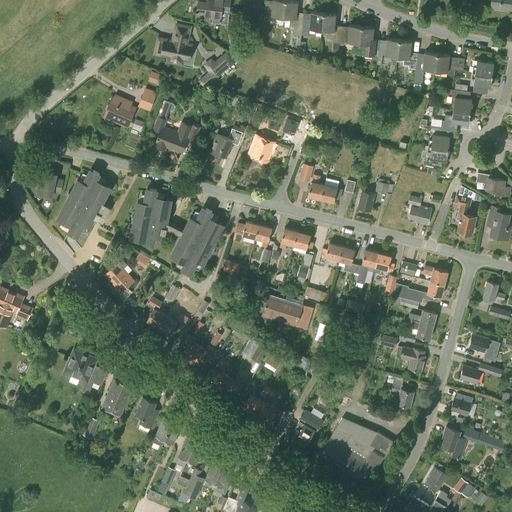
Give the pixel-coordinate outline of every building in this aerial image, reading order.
[(212,22),(220,23),(222,8),(229,9),(230,0),(206,0),(206,1),(198,0),(196,15),(213,17),(212,22)] [(271,18),(271,15),(278,16),(276,27),(282,28),(284,17),(285,0),(272,0),(273,1),(266,0),(264,18),(271,18)] [(301,34),(304,15),(297,14),(298,1),(290,0),(285,0),(284,17),(290,17),(289,28),(295,29),(294,34),(301,34)] [(511,10),(511,0),(491,0),(491,7),(511,10)] [(321,32),(322,29),(324,12),(311,11),(310,16),(304,15),(301,34),(309,35),(309,28),(316,29),(316,31),(321,32)] [(340,43),(342,28),(335,27),(336,14),(324,12),(322,29),(328,30),(327,38),(333,38),(333,42),(340,43)] [(360,42),(362,26),(349,24),(348,29),(342,28),(340,43),(340,44),(347,44),(347,41),(354,42),(354,45),(359,45),(359,42),(360,42)] [(374,59),(376,40),(372,40),(374,27),(362,26),(360,42),(365,43),(364,54),(365,54),(364,56),(366,58),(374,59)] [(178,27),(177,31),(175,30),(175,31),(173,41),(165,39),(163,46),(162,46),(162,48),(163,48),(161,55),(169,56),(171,57),(172,57),(171,60),(181,62),(181,59),(189,61),(192,45),(187,44),(189,33),(186,33),(187,29),(178,27)] [(397,61),(397,56),(399,38),(387,37),(386,42),(376,40),(374,59),(381,60),(382,54),(391,55),(391,60),(397,61)] [(249,49),(257,46),(253,38),(245,41),(249,49)] [(411,54),(413,40),(399,38),(397,56),(404,57),(403,64),(409,65),(408,68),(415,68),(416,67),(416,68),(417,55),(411,54)] [(435,73),(437,53),(425,51),(424,56),(423,68),(429,69),(429,72),(435,73)] [(454,70),(455,60),(449,59),(449,54),(437,53),(435,73),(440,73),(441,70),(447,71),(447,74),(454,75),(455,70),(454,70)] [(424,56),(417,55),(416,68),(416,67),(415,68),(413,90),(420,92),(421,84),(423,68),(424,56)] [(208,71),(202,76),(209,84),(223,73),(212,57),(203,64),(208,71)] [(456,57),(456,60),(455,60),(454,70),(455,70),(463,71),(464,58),(456,57)] [(473,71),(492,74),(494,61),(477,59),(476,66),(473,66),(473,71)] [(158,84),(162,75),(151,71),(148,80),(158,84)] [(473,71),(472,77),(475,78),(473,91),(485,93),(486,86),(491,87),(492,74),(473,71)] [(150,110),(157,91),(145,87),(138,106),(150,110)] [(452,94),(451,102),(450,108),(454,109),(470,111),(472,99),(467,98),(468,91),(448,88),(448,93),(452,94)] [(110,102),(104,115),(119,122),(128,126),(135,108),(128,104),(120,100),(122,97),(115,94),(111,102),(110,102)] [(166,118),(169,110),(171,110),(172,109),(173,109),(174,108),(174,107),(174,106),(174,105),(174,104),(173,103),(172,102),(165,100),(159,116),(158,115),(152,129),(160,132),(155,145),(165,149),(166,145),(178,149),(177,152),(181,154),(185,143),(193,146),(196,138),(195,138),(200,126),(192,123),(191,126),(182,122),(178,133),(164,128),(167,119),(166,118)] [(444,120),(442,120),(441,127),(446,127),(457,129),(457,122),(469,123),(470,111),(454,109),(453,115),(445,114),(444,120)] [(300,119),(291,116),(290,119),(288,118),(283,130),(294,134),(300,119)] [(430,133),(433,133),(432,140),(429,139),(428,145),(429,145),(431,145),(448,148),(450,135),(445,135),(446,127),(441,127),(431,125),(430,133)] [(238,145),(243,132),(232,128),(228,137),(218,133),(212,149),(210,149),(209,151),(226,157),(231,142),(238,145)] [(267,163),(276,142),(256,134),(248,156),(267,163)] [(429,145),(428,145),(428,149),(431,149),(430,158),(426,157),(425,164),(441,168),(442,159),(447,160),(448,148),(431,145),(429,145)] [(309,181),(313,165),(303,162),(299,178),(309,181)] [(111,187),(97,179),(100,174),(90,169),(84,182),(78,179),(71,192),(69,191),(66,196),(68,197),(58,217),(72,225),(69,231),(78,235),(85,222),(91,225),(95,217),(103,222),(111,207),(103,202),(111,187)] [(55,178),(56,173),(42,171),(41,176),(35,175),(34,179),(33,179),(33,181),(34,182),(33,186),(39,187),(38,193),(52,196),(52,192),(60,193),(63,180),(55,178)] [(495,176),(478,172),(477,181),(483,182),(483,187),(486,188),(493,190),(492,192),(509,195),(511,186),(506,185),(506,184),(504,184),(505,180),(495,178),(495,176)] [(321,198),(325,184),(318,183),(320,175),(313,173),(311,181),(308,195),(321,198)] [(390,181),(378,178),(375,191),(387,194),(388,191),(392,192),(393,185),(389,184),(390,181)] [(353,192),(355,181),(347,179),(345,190),(353,192)] [(325,184),(321,198),(334,201),(335,198),(340,199),(342,189),(325,184)] [(168,222),(171,199),(156,196),(157,190),(147,188),(144,203),(138,201),(135,216),(132,215),(131,220),(134,221),(131,237),(146,240),(146,243),(153,244),(155,235),(161,236),(161,232),(166,233),(167,227),(181,235),(171,255),(185,263),(182,268),(191,273),(198,260),(204,263),(211,249),(213,250),(215,246),(213,245),(223,224),(209,217),(212,211),(203,206),(196,220),(190,217),(184,230),(168,222)] [(474,199),(476,193),(470,189),(468,197),(457,194),(455,202),(460,204),(456,219),(460,220),(458,230),(463,231),(463,233),(469,235),(470,233),(471,233),(476,215),(475,215),(476,210),(469,209),(471,199),(474,199)] [(371,210),(375,194),(363,190),(358,207),(371,210)] [(419,197),(410,194),(407,203),(419,206),(419,208),(411,206),(409,217),(419,219),(419,222),(427,224),(431,208),(420,205),(422,195),(420,195),(419,197)] [(439,203),(441,196),(432,194),(431,201),(439,203)] [(509,239),(511,226),(511,222),(508,222),(510,214),(498,211),(499,207),(491,205),(488,221),(493,222),(490,235),(509,239)] [(256,238),(259,224),(246,221),(246,223),(238,221),(233,239),(241,241),(243,234),(256,238)] [(259,224),(256,238),(262,240),(261,245),(267,246),(268,241),(269,241),(272,228),(259,224)] [(292,244),(296,231),(284,228),(281,241),(281,242),(280,247),(285,248),(287,243),(292,244)] [(296,231),(292,244),(294,245),(293,250),(305,253),(306,248),(307,248),(307,247),(312,248),(314,242),(309,241),(311,234),(296,231)] [(338,259),(342,246),(329,243),(327,249),(322,247),(321,253),(326,255),(325,256),(338,259)] [(342,246),(338,259),(345,261),(344,267),(350,268),(351,263),(355,250),(342,246)] [(268,262),(271,250),(265,248),(261,260),(268,262)] [(375,266),(379,253),(366,249),(361,265),(357,263),(354,272),(359,273),(356,281),(363,283),(368,264),(375,266)] [(278,260),(280,251),(274,250),(272,258),(278,260)] [(145,267),(151,258),(140,251),(135,260),(145,267)] [(375,266),(373,271),(379,273),(381,267),(393,271),(395,263),(390,262),(391,256),(379,253),(375,266)] [(236,275),(240,264),(227,259),(223,270),(236,275)] [(414,275),(417,264),(403,261),(400,271),(414,275)] [(134,280),(117,262),(105,274),(126,297),(132,292),(127,287),(134,280)] [(430,280),(444,284),(448,271),(425,264),(423,272),(432,275),(430,280)] [(300,265),(297,275),(306,278),(309,268),(300,265)] [(395,282),(396,282),(397,276),(389,274),(385,290),(393,292),(395,282)] [(441,296),(444,284),(430,280),(427,292),(408,287),(409,285),(396,282),(395,282),(393,292),(393,294),(418,301),(419,296),(437,301),(439,296),(441,296)] [(498,283),(487,281),(482,302),(492,305),(494,297),(504,300),(506,293),(496,291),(498,283)] [(173,301),(180,288),(173,284),(165,296),(173,301)] [(27,319),(32,307),(21,302),(23,297),(0,286),(0,323),(5,326),(12,309),(18,312),(17,315),(27,319)] [(326,301),(329,293),(307,286),(305,294),(326,301)] [(307,328),(314,307),(268,293),(262,314),(307,328)] [(159,326),(166,315),(158,310),(163,301),(153,296),(148,304),(154,307),(147,319),(159,326)] [(417,308),(419,302),(401,297),(400,304),(417,308)] [(343,308),(345,299),(339,298),(336,306),(343,308)] [(203,313),(209,303),(204,299),(198,310),(203,313)] [(357,302),(347,299),(344,310),(354,312),(357,302)] [(508,319),(510,311),(491,305),(488,314),(508,319)] [(408,318),(433,325),(436,313),(423,309),(421,315),(410,312),(408,318)] [(166,315),(159,326),(171,334),(178,321),(184,325),(189,317),(179,311),(174,319),(166,315)] [(429,338),(433,325),(408,318),(407,325),(409,326),(409,327),(418,329),(416,334),(401,329),(399,338),(414,342),(416,335),(429,338)] [(197,335),(204,323),(199,320),(193,332),(197,335)] [(327,325),(320,322),(315,338),(322,341),(327,325)] [(243,329),(236,325),(232,332),(244,339),(249,330),(244,327),(243,329)] [(215,345),(222,334),(217,331),(210,342),(215,345)] [(192,358),(199,345),(194,342),(197,338),(187,333),(181,345),(185,347),(182,353),(186,355),(186,357),(190,359),(191,358),(192,358)] [(395,347),(397,337),(381,333),(379,343),(395,347)] [(485,351),(489,338),(472,333),(468,346),(485,351)] [(250,357),(259,362),(269,345),(252,335),(247,344),(256,348),(250,357)] [(222,355),(233,360),(241,345),(231,340),(222,355)] [(199,345),(192,358),(193,359),(193,360),(196,362),(198,362),(202,364),(206,359),(210,362),(217,350),(208,345),(206,349),(199,345)] [(413,348),(403,345),(403,346),(398,345),(396,354),(400,355),(400,357),(410,359),(408,367),(421,370),(425,356),(424,355),(425,350),(413,347),(413,348)] [(101,385),(107,370),(93,364),(96,359),(75,350),(66,371),(86,379),(81,391),(89,394),(93,381),(101,385)] [(276,369),(281,361),(268,352),(262,361),(276,369)] [(307,370),(312,357),(299,353),(295,366),(307,370)] [(222,385),(228,376),(222,372),(228,362),(220,358),(214,368),(215,368),(210,377),(222,385)] [(501,376),(503,368),(480,362),(478,369),(463,365),(460,378),(463,379),(462,381),(469,383),(470,380),(476,382),(480,370),(501,376)] [(241,383),(245,376),(247,374),(240,370),(234,379),(228,376),(222,385),(235,393),(241,383)] [(389,375),(387,381),(393,383),(402,385),(404,378),(389,375)] [(119,415),(132,387),(114,379),(102,407),(119,415)] [(410,406),(414,391),(407,389),(407,387),(402,385),(393,383),(391,390),(400,392),(397,402),(410,406)] [(267,394),(271,388),(266,385),(262,391),(267,394)] [(271,388),(267,394),(272,397),(276,391),(271,388)] [(256,413),(264,400),(251,393),(243,406),(256,413)] [(156,402),(142,396),(135,413),(142,416),(139,422),(151,427),(159,410),(154,407),(156,402)] [(467,414),(471,402),(454,397),(450,409),(467,414)] [(264,400),(256,413),(269,421),(277,408),(264,400)] [(317,431),(324,420),(306,409),(295,427),(297,428),(292,437),(305,445),(314,429),(317,431)] [(164,439),(175,415),(166,411),(155,435),(156,435),(153,442),(162,445),(164,439)] [(175,415),(164,439),(173,443),(183,419),(175,415)] [(92,438),(100,420),(90,416),(83,434),(92,438)] [(346,417),(323,455),(329,459),(327,461),(336,467),(338,463),(345,468),(347,466),(352,469),(358,459),(363,462),(359,469),(367,474),(369,471),(374,475),(397,437),(392,433),(393,431),(385,425),(382,430),(370,423),(368,427),(354,418),(352,420),(346,417)] [(461,458),(467,438),(459,436),(460,430),(446,426),(444,433),(446,433),(442,445),(454,449),(452,455),(461,458)] [(480,431),(466,426),(462,436),(476,441),(480,432),(480,431)] [(187,459),(197,435),(188,431),(178,455),(178,456),(176,462),(185,465),(187,459)] [(476,441),(476,442),(493,448),(497,438),(480,432),(476,441)] [(187,459),(195,463),(206,439),(197,435),(187,459)] [(225,494),(233,476),(228,474),(233,463),(216,455),(205,479),(206,479),(204,484),(212,488),(211,489),(225,494)] [(146,462),(140,460),(138,466),(143,468),(146,462)] [(160,483),(157,492),(164,495),(176,469),(168,466),(166,470),(161,481),(161,483),(160,483)] [(438,490),(448,474),(434,466),(424,482),(438,490)] [(198,475),(199,475),(201,470),(195,467),(186,487),(191,489),(198,475)] [(204,478),(199,475),(198,475),(191,489),(192,490),(189,496),(195,499),(204,478)] [(461,477),(454,486),(461,492),(468,482),(461,477)] [(256,511),(258,507),(243,500),(250,485),(243,482),(234,502),(238,504),(234,511),(256,511)] [(475,487),(468,482),(461,492),(468,497),(475,487)] [(488,496),(481,491),(478,496),(484,501),(488,496)] [(225,504),(227,497),(221,495),(219,501),(225,504)] [(437,495),(431,506),(427,511),(442,511),(446,506),(440,502),(442,498),(437,495)] [(410,511),(427,511),(431,506),(414,496),(410,503),(409,502),(405,509),(410,511)]
